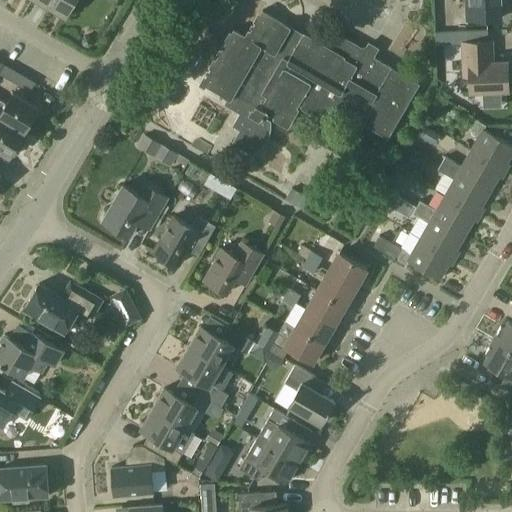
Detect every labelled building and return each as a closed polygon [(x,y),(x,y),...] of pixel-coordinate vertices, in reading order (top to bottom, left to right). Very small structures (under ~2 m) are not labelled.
[(34,0),(50,9),(54,0),(34,0)] [(54,0),(50,9),(67,19),(78,0),(54,0)] [(466,0),(467,20),(501,19),(500,0),(466,0)] [(230,144),(250,155),(256,152),(261,148),(266,142),(270,134),(271,121),(267,119),(270,115),(287,125),(299,105),(326,120),(333,107),(388,138),(420,84),(331,32),(323,46),(299,32),(300,30),(284,21),(284,23),(262,11),(247,37),(234,30),(202,84),(227,99),(223,105),(238,113),(231,126),(239,130),(230,144)] [(455,31),(435,32),(435,45),(455,44),(455,31)] [(469,78),(470,93),(507,92),(506,64),(491,64),(491,42),(462,43),(464,78),(469,78)] [(0,118),(25,134),(39,110),(13,94),(7,104),(0,100),(0,118)] [(0,152),(10,158),(25,134),(0,118),(0,152)] [(470,152),(502,170),(511,153),(511,145),(484,129),(486,126),(477,120),(471,131),(479,136),(470,152)] [(137,147),(169,166),(176,154),(144,135),(137,147)] [(289,182),(312,194),(335,151),(312,139),(289,182)] [(441,164),(490,192),(502,170),(470,152),(462,167),(445,157),(441,164)] [(445,195),(477,214),(490,192),(441,164),(438,170),(454,179),(445,195)] [(211,174),(204,185),(220,194),(226,183),(211,174)] [(102,221),(129,236),(138,220),(150,227),(168,197),(145,184),(139,193),(123,185),(102,221)] [(416,208),(465,236),(477,214),(445,195),(437,210),(420,201),(416,208)] [(420,239),(452,257),(465,236),(416,208),(413,214),(429,223),(420,239)] [(268,222),(279,228),(286,216),(275,210),(268,222)] [(154,251),(178,265),(192,242),(203,248),(216,226),(198,216),(192,226),(174,216),(154,251)] [(408,261),(439,279),(452,257),(420,239),(411,254),(403,249),(402,249),(379,236),(373,247),(396,260),(397,259),(406,265),(408,261)] [(204,279),(227,293),(240,271),(251,277),(264,254),(242,241),(234,254),(222,247),(204,279)] [(306,258),(318,265),(323,257),(310,250),(306,258)] [(340,252),(328,271),(356,287),(367,268),(340,252)] [(301,267),(313,274),(318,265),(306,258),(301,267)] [(328,271),(317,290),(345,306),(356,287),(328,271)] [(24,310),(65,334),(79,309),(93,317),(103,300),(77,285),(67,300),(39,284),(24,310)] [(284,296),(296,303),(302,294),(289,286),(284,296)] [(126,289),(111,297),(126,325),(140,318),(126,289)] [(317,290),(307,309),(334,325),(345,306),(317,290)] [(279,303),(292,311),(296,303),(284,296),(279,303)] [(296,328),(323,344),(334,325),(307,309),(296,328)] [(493,339),(511,350),(511,322),(505,318),(493,339)] [(323,344),(296,328),(285,321),(279,332),(278,333),(289,339),(284,347),(312,363),(323,344)] [(256,343),(269,350),(278,333),(279,332),(266,325),(256,343)] [(201,326),(189,347),(222,366),(234,345),(243,350),(250,338),(236,331),(229,342),(201,326)] [(27,348),(4,335),(0,341),(0,362),(35,383),(47,361),(55,366),(63,351),(35,335),(27,348)] [(508,390),(511,392),(511,350),(493,339),(481,360),(507,375),(501,385),(508,390)] [(205,384),(199,394),(221,407),(227,396),(210,386),(222,366),(189,347),(177,367),(205,384)] [(288,405),(320,424),(327,413),(328,413),(329,411),(328,410),(333,402),(309,387),(315,377),(294,365),(283,383),(296,391),(288,405)] [(0,425),(2,427),(12,410),(27,419),(40,398),(12,381),(6,392),(0,388),(0,425)] [(152,409),(194,434),(195,433),(186,428),(197,408),(207,413),(212,403),(220,408),(221,407),(199,394),(193,405),(164,388),(152,409)] [(163,457),(176,465),(194,434),(152,409),(140,429),(169,446),(163,457)] [(256,438),(298,462),(309,443),(288,431),(294,421),(273,409),(256,438)] [(221,443),(225,432),(214,427),(197,468),(222,479),(235,449),(221,443)] [(266,469),(287,481),(298,462),(256,438),(238,469),(259,481),(266,469)] [(110,468),(112,496),(152,492),(150,471),(164,470),(163,458),(141,445),(132,446),(124,459),(132,463),(133,466),(110,468)] [(0,500),(13,499),(13,503),(26,502),(26,498),(47,497),(45,465),(0,468),(0,500)] [(213,482),(199,483),(200,496),(214,495),(213,482)] [(287,511),(287,504),(260,506),(259,492),(237,494),(238,511),(287,511)]
